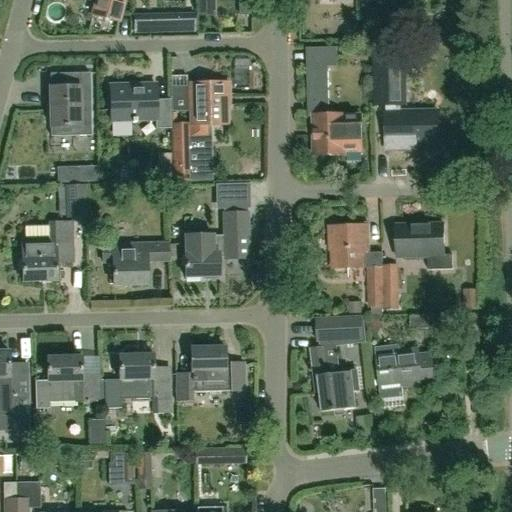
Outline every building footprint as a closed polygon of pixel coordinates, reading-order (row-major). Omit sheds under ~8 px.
[(119,24),(126,0),(94,0),(90,15),(119,24)] [(212,0),(197,0),(198,16),(213,16),(212,0)] [(228,9),(228,0),(213,0),(214,8),(228,9)] [(415,20),(415,0),(402,0),(402,20),(415,20)] [(374,55),(374,105),(386,105),(386,115),(387,151),(407,150),(407,145),(438,144),(438,113),(401,114),(400,106),(405,106),(404,55),(402,55),(402,37),(376,37),(376,55),(374,55)] [(362,115),(344,116),(330,116),(328,68),(338,68),(337,48),(306,48),(308,117),(314,116),(315,156),(345,155),(345,153),(363,153),(362,115)] [(76,88),(48,89),(50,128),(51,128),(51,137),(90,136),(89,74),(76,74),(76,88)] [(184,79),(174,80),(175,112),(191,112),(192,125),(172,126),(172,152),(171,152),(172,178),(189,178),(188,135),(208,134),(208,122),(225,121),(225,105),(228,105),(228,98),(228,84),(184,85),(184,79)] [(155,83),(108,84),(109,122),(157,121),(157,128),(170,127),(169,100),(156,101),(155,83)] [(234,158),(234,176),(263,176),(262,157),(234,158)] [(167,184),(156,184),(157,194),(167,194),(167,184)] [(64,186),(65,218),(87,218),(86,185),(64,186)] [(219,278),(218,258),(224,258),(224,260),(248,259),(247,213),(222,214),(223,236),(212,236),(184,236),(184,254),(184,279),(219,278)] [(20,240),(21,258),(21,283),(56,282),(55,264),(72,264),(71,241),(71,223),(49,224),(49,239),(20,240)] [(445,257),(444,226),(396,227),(397,259),(428,259),(429,272),(453,272),(453,257),(445,257)] [(368,227),(329,228),(330,242),(334,242),(335,268),(364,268),(364,269),(367,268),(368,308),(370,308),(371,317),(383,316),(383,310),(383,267),(383,254),(369,254),(368,227)] [(102,263),(112,263),(113,286),(147,285),(146,266),(152,266),(152,262),(168,262),(167,244),(101,245),(102,263)] [(397,267),(383,267),(383,310),(397,310),(397,267)] [(496,301),(495,283),(480,284),(481,302),(496,301)] [(464,290),(464,310),(477,310),(477,289),(464,290)] [(358,306),(346,307),(346,315),(358,315),(358,306)] [(321,347),(309,349),(310,350),(311,350),(315,385),(320,386),(321,392),(315,393),(315,394),(319,393),(321,393),(323,411),(322,412),(322,413),(334,411),(335,417),(345,416),(344,410),(356,409),(354,391),(359,391),(357,372),(340,374),(337,346),(367,343),(364,317),(317,319),(317,343),(320,342),(321,347)] [(371,317),(365,324),(367,333),(376,335),(383,329),(380,320),(371,317)] [(377,364),(378,364),(382,399),(403,397),(402,388),(434,384),(431,354),(420,356),(419,348),(400,350),(399,345),(375,348),(377,364)] [(244,363),(224,363),(224,348),(189,349),(190,373),(175,373),(175,402),(193,402),(192,393),(245,392),(244,363)] [(0,353),(0,399),(1,399),(2,431),(28,430),(28,429),(27,428),(26,366),(27,366),(27,365),(8,365),(8,353),(0,353)] [(118,356),(118,380),(104,380),(104,409),(120,409),(120,400),(148,399),(148,397),(169,397),(168,373),(153,374),(152,355),(118,356)] [(261,383),(259,356),(245,357),(246,384),(261,383)] [(100,375),(81,375),(80,357),(46,358),(47,381),(34,382),(35,409),(49,409),(48,404),(101,402),(100,375)] [(371,416),(357,417),(359,437),(373,435),(371,416)] [(221,450),(194,451),(195,465),(221,465),(221,450)] [(133,480),(133,453),(118,454),(119,481),(133,480)] [(151,490),(150,453),(136,453),(137,490),(151,490)] [(15,511),(15,483),(3,483),(2,511),(15,511)] [(15,483),(15,511),(29,511),(29,508),(39,508),(39,483),(15,483)] [(385,489),(373,490),(373,504),(386,503),(385,489)]
